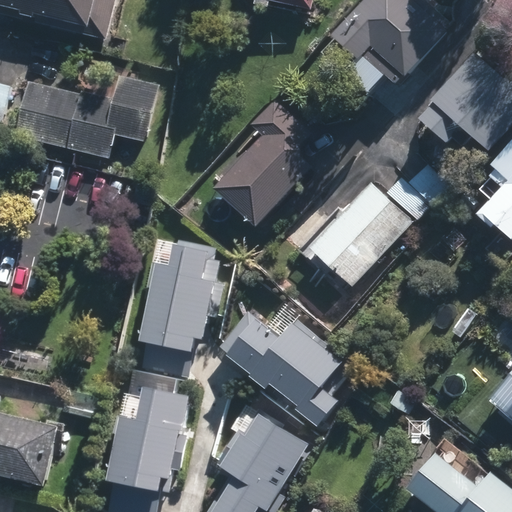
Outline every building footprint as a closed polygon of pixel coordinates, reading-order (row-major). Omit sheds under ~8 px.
[(0,0),(0,12),(112,40),(122,0),(0,0)] [(437,0),(375,0),(344,36),(372,61),(379,54),(400,72),(405,66),(417,76),(464,23),(437,0)] [(511,69),(488,49),(446,99),(505,148),(511,138),(511,69)] [(37,78),(23,135),(118,159),(124,134),(156,142),(171,84),(128,73),(122,99),(37,78)] [(19,85),(0,80),(0,119),(10,122),(19,85)] [(321,130),(285,98),(259,126),(273,139),(228,188),(270,225),(324,164),(313,155),(311,141),(321,130)] [(511,154),(505,163),(508,165),(500,174),(511,184),(511,189),(494,210),(511,225),(511,154)] [(459,187),(434,165),(418,182),(443,205),(459,187)] [(407,177),(395,191),(418,212),(431,198),(407,177)] [(378,182),(319,247),(362,285),(421,220),(378,182)] [(158,305),(144,370),(202,383),(212,337),(224,340),(241,259),(225,255),(229,239),(184,230),(178,256),(160,252),(148,303),(158,305)] [(257,306),(223,351),(329,433),(355,400),(343,390),(365,362),(304,314),(290,332),(257,306)] [(482,314),(472,306),(452,329),(461,337),(482,314)] [(182,511),(208,391),(158,381),(151,412),(123,406),(113,456),(125,458),(114,511),(182,511)] [(394,403),(412,414),(420,401),(402,390),(394,403)] [(111,401),(71,392),(66,412),(107,422),(111,401)] [(278,511),(289,511),(330,442),(263,404),(249,428),(242,424),(219,464),(234,473),(211,511),(270,511),(273,509),(278,511)] [(0,471),(52,483),(66,422),(0,406),(0,471)] [(511,511),(511,483),(497,472),(485,487),(444,454),(416,489),(444,511),(511,511)]
